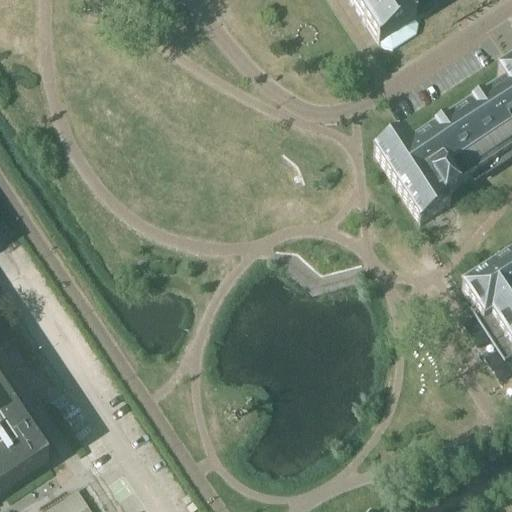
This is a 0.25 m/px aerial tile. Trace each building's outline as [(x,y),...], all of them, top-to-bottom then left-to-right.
[(347,0),(350,3),(353,8),(362,22),(366,28),(375,42),(376,43),(379,47),(380,47),(382,51),(392,53),(415,37),(418,28),(415,24),(416,23),(415,22),(401,0),(347,0)] [(403,137),(373,156),(419,228),(420,228),(432,220),(450,208),(446,202),(459,193),(457,190),(469,182),(511,154),(511,67),(497,78),(501,85),(504,89),(412,149),(409,145),(403,137)] [(462,292),(461,292),(467,301),(475,313),(471,316),(504,367),(511,361),(511,258),(492,272),(462,292)] [(0,498),(12,491),(48,467),(0,394),(0,498)] [(89,511),(77,494),(63,503),(55,509),(49,511),(89,511)]
